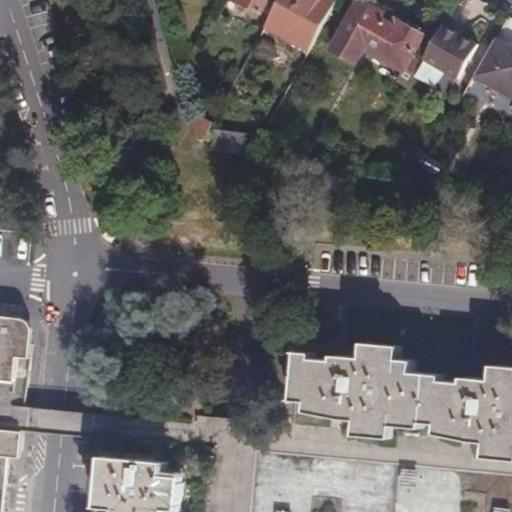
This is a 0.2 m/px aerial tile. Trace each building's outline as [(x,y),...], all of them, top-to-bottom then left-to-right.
[(237,0),(272,19),(282,2),(278,0),(237,0)] [(311,54),(337,7),(324,0),(287,0),(269,31),(311,54)] [(354,64),(362,50),(379,19),(384,12),(359,0),(357,0),(329,52),(354,64)] [(396,83),(408,89),(423,62),(413,56),(424,37),(403,25),(399,31),(391,26),(379,19),(362,50),(402,73),(396,83)] [(460,35),(444,25),(425,58),(458,78),(478,45),(460,35)] [(511,51),(494,41),(473,79),(511,101),(511,51)] [(111,76),(82,86),(92,117),(122,107),(111,76)] [(201,141),(204,142),(215,124),(203,117),(197,126),(201,141)] [(249,153),(251,133),(214,130),(213,150),(249,153)] [(0,390),(17,392),(20,355),(33,356),(35,326),(30,318),(24,316),(0,313),(0,390)] [(295,343),(289,399),(307,401),(306,410),(321,412),(329,413),(338,414),(354,416),(352,434),(391,439),(391,435),(392,423),(421,426),(422,417),(435,418),(434,427),(459,429),(467,430),(474,431),(483,432),(481,455),(511,458),(511,360),(494,359),(492,375),(465,372),(465,379),(440,376),(441,368),(411,365),(412,356),(398,355),(400,339),(366,336),(365,351),(335,348),(335,355),(310,353),(311,344),(295,343)] [(0,434),(0,463),(23,465),(25,438),(0,434)] [(113,511),(163,511),(164,505),(179,506),(181,475),(161,473),(163,460),(98,455),(97,463),(93,510),(114,511),(113,511)] [(415,471),(398,469),(396,486),(413,488),(415,471)]
